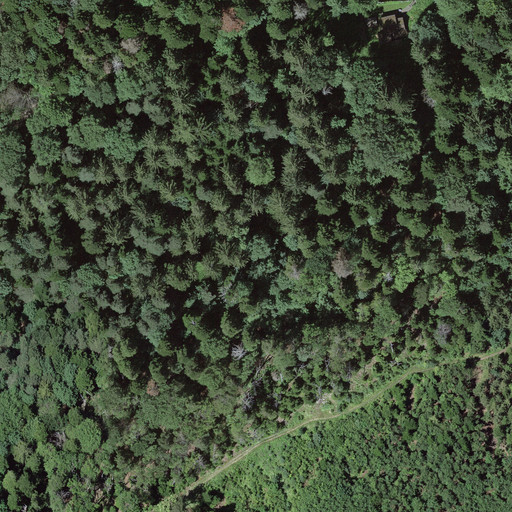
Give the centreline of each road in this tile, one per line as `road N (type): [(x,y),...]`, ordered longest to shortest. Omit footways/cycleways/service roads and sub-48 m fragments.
road 1 (track): [(511,124),(413,153),(278,236),(80,308),(0,349)]
road 2 (track): [(339,0),(141,49),(48,98),(0,141)]
